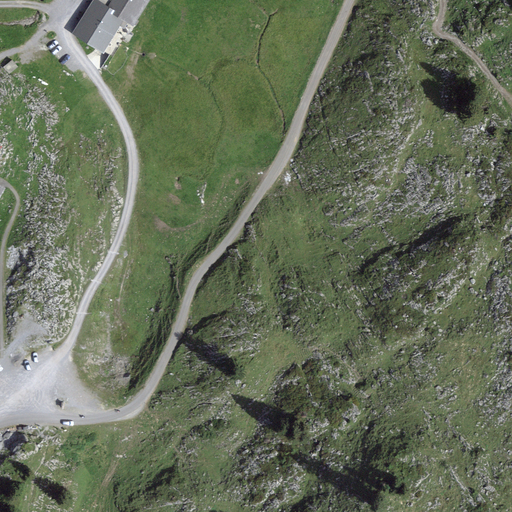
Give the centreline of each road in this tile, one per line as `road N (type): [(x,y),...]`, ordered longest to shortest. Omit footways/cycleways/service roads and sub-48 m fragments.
road 1 (tertiary): [(351,0),(279,163),(197,278),(146,395),(114,417),(0,425)]
road 2 (track): [(62,19),(126,129),(133,179),(116,245),(65,351),(33,388),(4,406)]
road 3 (track): [(4,423),(1,260),(18,202),(0,180)]
road 4 (track): [(442,0),(439,30),(470,51),(511,101)]
